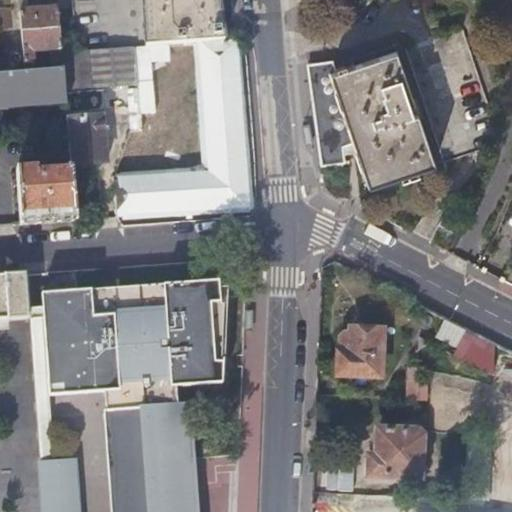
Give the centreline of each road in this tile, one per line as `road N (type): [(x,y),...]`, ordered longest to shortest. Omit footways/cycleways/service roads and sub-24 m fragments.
road 1 (residential): [(280,237),(0,256)]
road 2 (secondary): [(274,511),(280,237)]
road 3 (residential): [(280,237),(344,238),(511,321)]
road 4 (secondary): [(280,237),(258,0)]
road 5 (unknown): [(264,63),(385,38)]
